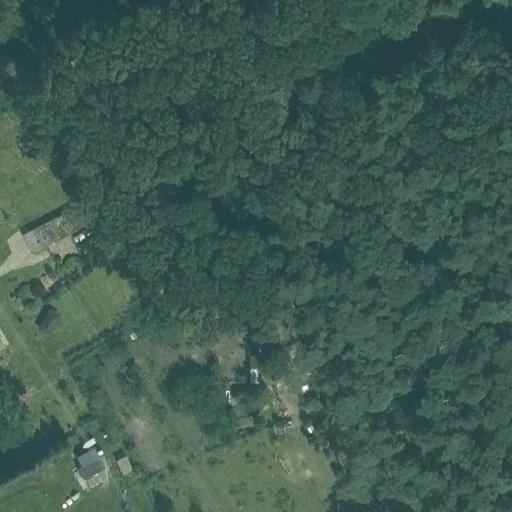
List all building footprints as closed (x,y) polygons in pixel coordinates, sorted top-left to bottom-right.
[(130,182),(139,200),(155,191),(146,174),(130,182)] [(87,228),(78,208),(23,237),(33,256),(87,228)] [(48,313),(39,333),(52,338),(60,319),(48,313)] [(88,491),(109,479),(104,470),(108,467),(104,460),(105,460),(104,456),(99,459),(94,450),(78,459),(82,468),(78,471),(88,491)] [(121,480),(131,475),(123,460),(114,465),(121,480)]
